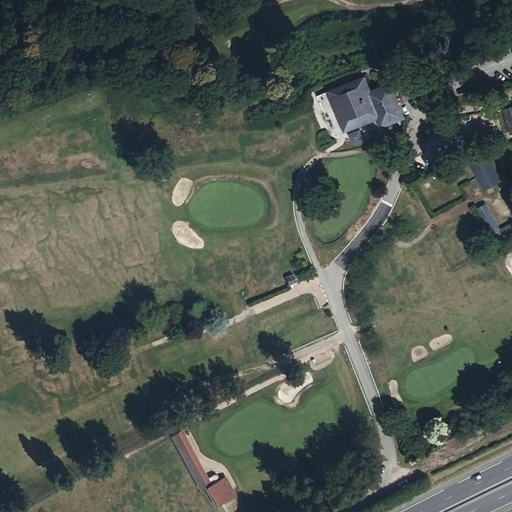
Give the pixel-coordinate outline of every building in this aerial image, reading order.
[(367,76),(332,90),(348,129),(378,117),(382,126),(405,117),(391,83),(372,90),(367,76)] [(319,95),(334,134),(348,129),(332,90),(319,95)] [(487,151),(471,160),(486,188),(502,180),(487,151)] [(511,215),(511,223),(500,228),(490,204),(478,208),(486,227),(483,229),(489,246),(511,236),(511,190),(504,194),(511,215)] [(460,257),(480,250),(470,222),(450,229),(460,257)] [(293,274),(286,277),(290,285),(296,282),(293,274)] [(179,428),(170,433),(191,470),(199,466),(179,428)] [(211,471),(195,479),(205,495),(220,487),(211,471)]
